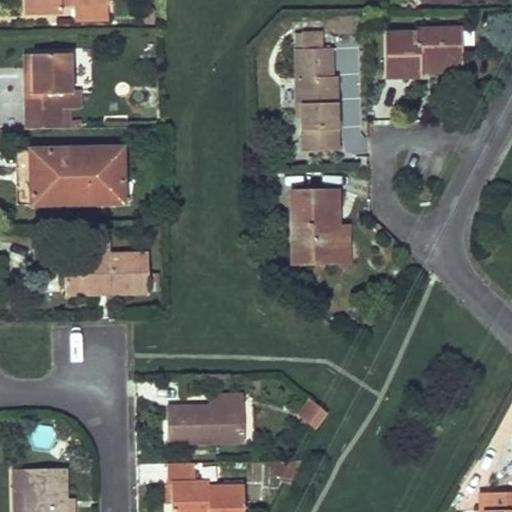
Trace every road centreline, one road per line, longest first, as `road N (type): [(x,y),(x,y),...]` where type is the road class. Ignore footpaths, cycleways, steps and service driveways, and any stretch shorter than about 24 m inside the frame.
road 1 (residential): [(511,92),(449,221),(445,252),(460,280),(511,331)]
road 2 (residential): [(0,393),(76,399),(97,416),(108,441),(110,511)]
